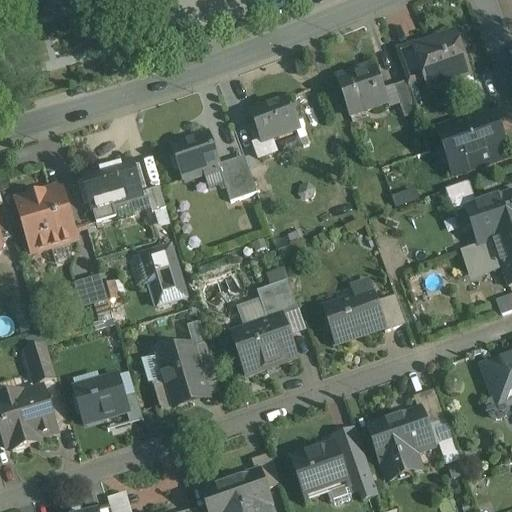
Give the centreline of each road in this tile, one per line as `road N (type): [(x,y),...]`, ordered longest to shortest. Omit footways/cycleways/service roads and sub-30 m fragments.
road 1 (residential): [(0,500),(511,325)]
road 2 (residential): [(0,132),(152,87),(380,0)]
